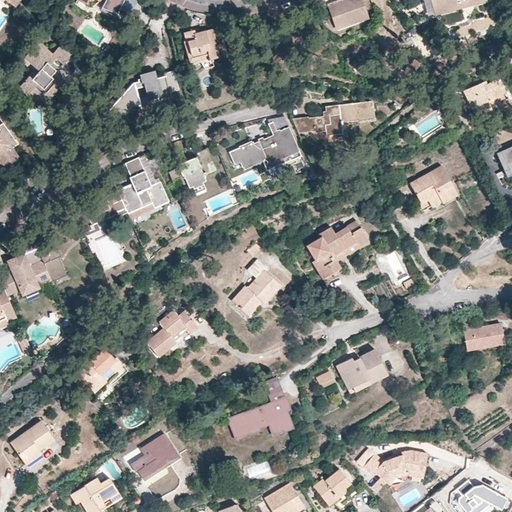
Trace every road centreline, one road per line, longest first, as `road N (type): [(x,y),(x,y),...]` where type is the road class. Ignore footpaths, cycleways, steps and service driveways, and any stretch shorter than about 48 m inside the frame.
road 1 (residential): [(25,196),(160,136),(276,101)]
road 2 (residential): [(25,196),(99,93)]
